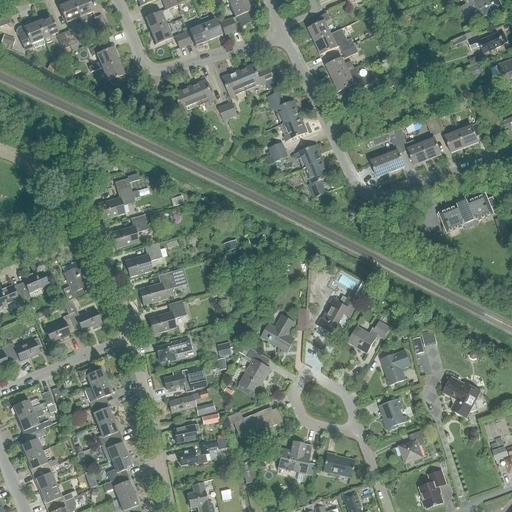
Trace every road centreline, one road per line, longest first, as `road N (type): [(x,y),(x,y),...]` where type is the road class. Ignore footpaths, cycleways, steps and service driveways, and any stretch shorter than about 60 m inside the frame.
road 1 (residential): [(284,37),(364,194),(391,193),(511,149)]
road 2 (residential): [(131,336),(65,198),(0,152)]
road 3 (residential): [(284,37),(151,70),(114,0)]
road 4 (residential): [(168,511),(131,336)]
road 5 (residential): [(0,390),(131,336)]
